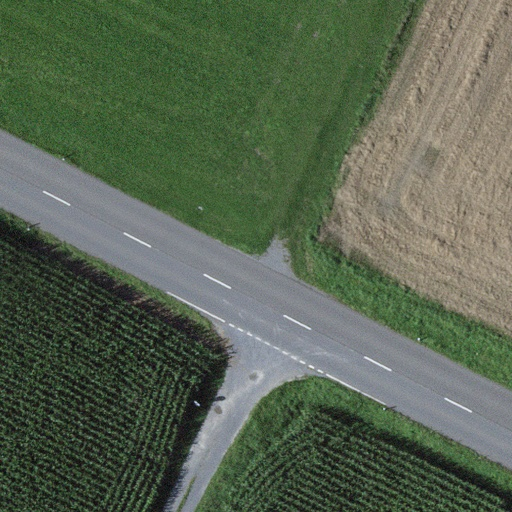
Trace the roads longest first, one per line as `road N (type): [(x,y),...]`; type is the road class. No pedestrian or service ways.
road 1 (secondary): [(511,431),(0,170)]
road 2 (track): [(281,315),(180,511)]
